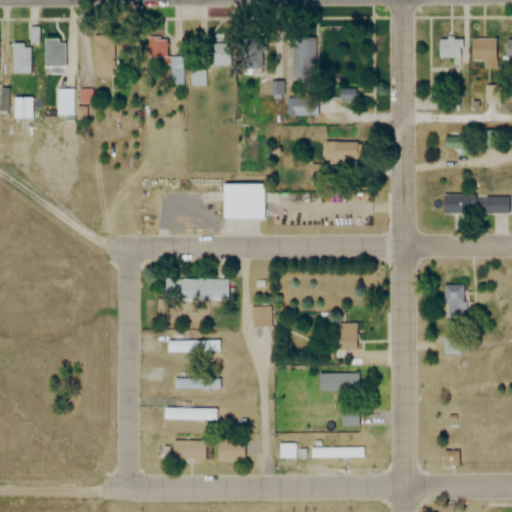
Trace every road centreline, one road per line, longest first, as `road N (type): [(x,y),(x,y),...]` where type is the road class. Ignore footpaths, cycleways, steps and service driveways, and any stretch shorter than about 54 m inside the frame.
road 1 (residential): [(511,487),(0,487)]
road 2 (residential): [(406,0),(406,511)]
road 3 (residential): [(511,245),(133,248)]
road 4 (residential): [(133,248),(127,488)]
road 5 (residential): [(133,248),(99,242),(37,166),(0,154)]
